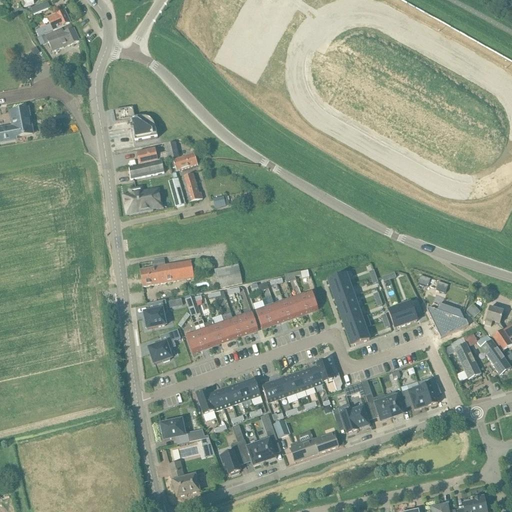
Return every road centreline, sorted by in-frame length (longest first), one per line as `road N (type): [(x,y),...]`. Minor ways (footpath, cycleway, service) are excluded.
road 1 (tertiary): [(511,278),(394,236),(330,203),(233,144),(133,53)]
road 2 (residential): [(460,413),(428,342),(347,369),(334,334),(135,401)]
road 3 (unclassified): [(183,511),(460,413)]
road 4 (tertiary): [(135,401),(111,211)]
road 5 (residential): [(316,511),(493,474)]
road 6 (tertiary): [(111,211),(95,89),(107,50)]
